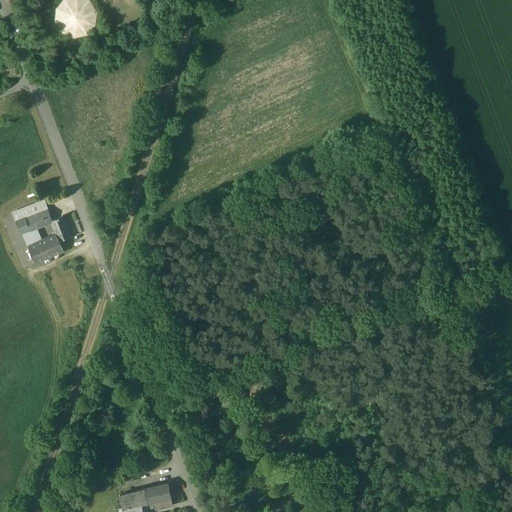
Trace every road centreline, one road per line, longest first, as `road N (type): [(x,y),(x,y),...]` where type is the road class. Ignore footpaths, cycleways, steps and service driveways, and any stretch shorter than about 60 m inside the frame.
road 1 (unclassified): [(203,511),(117,309)]
road 2 (unclassified): [(98,251),(30,82)]
